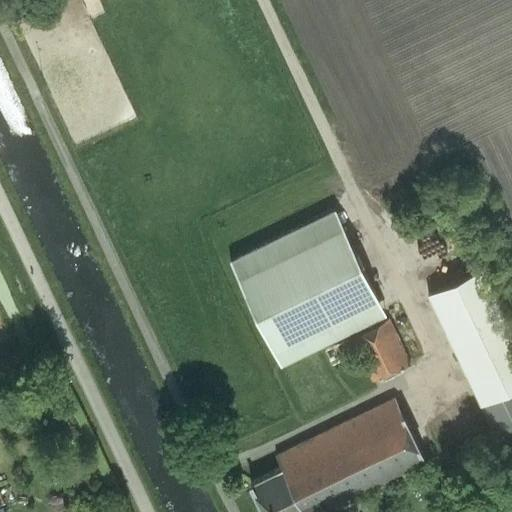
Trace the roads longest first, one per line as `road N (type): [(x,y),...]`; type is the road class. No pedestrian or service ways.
road 1 (unclassified): [(234,511),(0,26)]
road 2 (unclassified): [(148,511),(0,199)]
